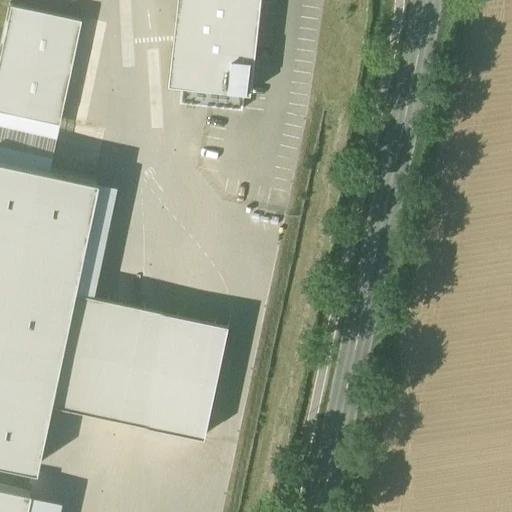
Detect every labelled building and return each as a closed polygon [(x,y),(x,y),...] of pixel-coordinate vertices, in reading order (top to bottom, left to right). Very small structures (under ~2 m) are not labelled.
[(178,0),(169,83),(182,84),(183,70),(177,69),(184,0),(254,0),(245,91),(251,92),(261,0),(178,0)] [(182,84),(245,91),(254,0),(184,0),(177,69),(183,70),(182,84)] [(79,18),(9,3),(0,44),(0,109),(57,121),(79,18)] [(245,91),(182,84),(180,102),(243,109),(245,91)] [(57,121),(0,109),(0,158),(47,168),(57,121)] [(47,168),(0,158),(0,461),(32,468),(47,402),(71,289),(94,178),(47,168)] [(94,178),(71,289),(90,293),(114,183),(94,178)] [(229,323),(90,293),(71,289),(47,402),(205,435),(229,323)] [(28,491),(0,485),(0,511),(23,511),(28,493),(28,491)] [(28,493),(23,511),(55,511),(58,499),(28,493)]
